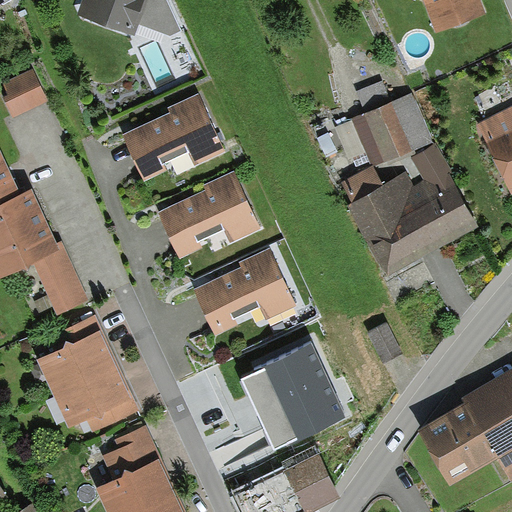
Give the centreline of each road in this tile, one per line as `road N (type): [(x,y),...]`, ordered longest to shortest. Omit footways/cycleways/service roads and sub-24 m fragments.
road 1 (residential): [(343,511),(511,290)]
road 2 (residential): [(123,286),(227,511)]
